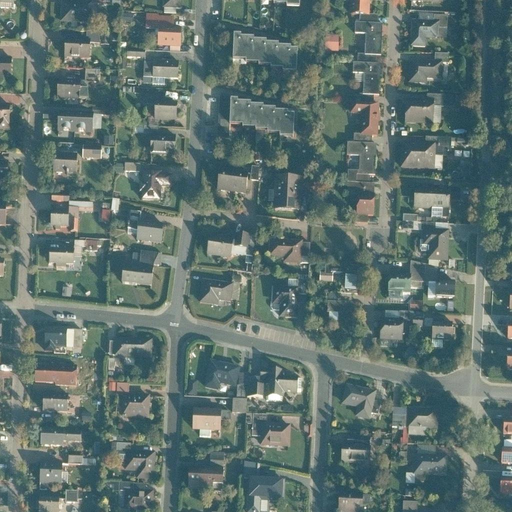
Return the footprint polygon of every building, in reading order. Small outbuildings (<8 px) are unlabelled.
[(163,0),(163,10),(183,11),(183,0),(163,0)] [(286,0),(286,6),(286,9),(299,9),(299,0),(286,0)] [(369,0),(349,0),(349,18),(369,18),(369,0)] [(94,4),(86,4),(61,2),(60,25),(93,27),(94,4)] [(336,11),(328,12),(328,21),(336,21),(336,11)] [(134,16),(122,16),(122,25),(134,25),(134,16)] [(419,22),(411,22),(411,49),(427,50),(427,42),(440,42),(441,23),(435,23),(435,17),(419,16),(419,22)] [(174,18),(145,18),(145,31),(157,32),(157,49),(181,49),(181,28),(174,28),(174,18)] [(382,26),(354,25),(354,37),(365,37),(364,57),(375,57),(381,58),(382,26)] [(232,36),(232,61),(245,61),(245,40),(240,39),(240,36),(232,36)] [(341,37),(326,37),(325,53),(341,53),(341,37)] [(245,61),(245,65),(258,65),(258,43),(253,43),(253,40),(245,40),(245,61)] [(91,41),(64,41),(64,61),(91,61),(91,41)] [(258,65),(258,68),(271,68),(271,47),(266,47),(266,43),(258,43),(258,65)] [(271,68),(271,72),(284,72),(284,50),(279,50),(279,47),(271,47),(271,68)] [(284,72),(284,75),(296,75),(297,54),(291,53),(291,50),(284,50),(284,72)] [(180,54),(145,53),(145,65),(153,65),(152,80),(179,81),(180,54)] [(434,62),(410,62),(409,86),(428,86),(428,82),(444,82),(444,66),(449,66),(450,56),(435,55),(434,62)] [(364,57),(357,57),(357,65),(353,65),(353,75),(365,76),(364,98),(378,98),(379,66),(375,66),(375,57),(364,57)] [(0,77),(11,77),(11,60),(0,59),(0,77)] [(85,72),(85,82),(87,82),(87,84),(98,84),(98,72),(85,72)] [(87,82),(85,82),(56,82),(56,102),(87,102),(87,84),(87,82)] [(434,102),(434,108),(458,109),(459,98),(427,97),(427,102),(434,102)] [(229,121),(229,126),(241,127),(241,105),(236,105),(236,101),(229,101),(229,104),(229,110),(229,116),(229,121)] [(434,102),(427,102),(407,102),(406,126),(433,127),(434,108),(434,102)] [(176,122),(177,103),(160,103),(154,103),(154,104),(153,122),(176,122)] [(241,127),(241,130),(254,131),(254,109),(249,108),(249,105),(241,105),(241,127)] [(0,131),(10,132),(11,106),(0,106),(0,131)] [(380,106),(351,106),(350,116),(361,116),(361,138),(372,138),(379,138),(380,106)] [(254,131),(254,134),(266,134),(267,112),(262,112),(262,109),(254,109),(254,131)] [(266,134),(266,138),(279,138),(280,116),(274,116),(274,112),(267,112),(266,134)] [(56,134),(74,135),(74,115),(56,114),(56,134)] [(74,135),(92,135),(92,117),(92,115),(74,115),(74,135)] [(279,138),(279,141),(292,142),(292,120),(287,120),(287,116),(280,116),(279,138)] [(149,137),(157,137),(157,129),(143,129),(143,136),(145,136),(145,147),(149,147),(149,137)] [(157,137),(149,137),(149,147),(149,156),(175,157),(175,137),(157,137)] [(353,145),(372,146),(372,138),(361,138),(353,137),(353,145)] [(114,139),(104,139),(104,147),(114,147),(114,139)] [(437,145),(402,144),(401,171),(444,172),(444,157),(437,157),(437,145)] [(372,146),(353,145),(348,145),(347,159),(360,159),(359,173),(359,177),(370,177),(376,177),(376,146),(372,146)] [(100,148),(83,148),(83,161),(100,162),(100,148)] [(77,157),(54,156),(54,176),(77,176),(77,157)] [(0,162),(0,183),(11,183),(11,163),(0,162)] [(142,178),(142,168),(124,167),(124,177),(142,178)] [(171,190),(172,169),(142,168),(142,178),(141,202),(163,203),(164,190),(171,190)] [(260,170),(252,169),(251,182),(258,183),(260,170)] [(247,197),(249,176),(219,173),(216,194),(247,197)] [(347,185),(370,186),(370,177),(359,177),(359,173),(347,173),(347,185)] [(304,181),(276,179),(274,214),(302,216),(304,181)] [(357,196),(374,196),(374,186),(370,186),(347,185),(346,185),(346,196),(357,196)] [(432,190),(415,190),(414,211),(432,211),(432,190)] [(449,191),(432,190),(432,211),(449,212),(449,191)] [(459,190),(451,190),(451,201),(459,201),(459,190)] [(374,196),(357,196),(357,217),(373,218),(374,196)] [(69,203),(52,203),(52,230),(73,230),(73,220),(79,220),(79,209),(69,209),(69,203)] [(8,207),(0,207),(0,229),(8,230),(8,207)] [(140,216),(130,215),(129,234),(139,235),(139,245),(164,246),(165,227),(140,226),(140,216)] [(419,220),(419,218),(403,217),(403,233),(421,234),(422,231),(449,232),(449,226),(422,225),(422,220),(419,220)] [(449,232),(422,231),(421,234),(421,242),(423,242),(423,247),(429,248),(429,253),(428,253),(428,262),(448,263),(449,232)] [(235,240),(233,250),(250,252),(251,238),(235,236),(235,240)] [(233,250),(235,240),(209,237),(207,258),(232,261),(233,250)] [(302,243),(269,241),(268,261),(284,261),(284,266),(301,267),(301,259),(302,246),(302,243)] [(73,251),(73,259),(81,259),(81,250),(91,250),(91,243),(73,243),(73,251)] [(73,251),(50,251),(49,266),(73,266),(73,259),(73,251)] [(141,268),(124,267),(123,287),(155,289),(157,269),(161,270),(162,255),(142,254),(141,268)] [(437,269),(410,264),(409,276),(412,276),(411,289),(423,289),(423,284),(437,284),(437,269)] [(334,275),(319,274),(319,284),(333,284),(334,275)] [(409,276),(388,276),(388,293),(411,293),(411,289),(412,276),(409,276)] [(243,278),(235,277),(234,286),(242,287),(243,278)] [(358,279),(345,279),(345,294),(358,294),(358,279)] [(234,286),(202,283),(200,305),(220,308),(221,304),(232,305),(234,286)] [(456,284),(438,284),(438,286),(438,301),(455,301),(456,284)] [(438,301),(438,286),(429,285),(428,301),(438,301)] [(301,290),(273,288),(272,308),(282,309),(281,322),(299,323),(301,290)] [(423,303),(410,303),(410,313),(423,313),(423,303)] [(357,305),(326,305),(326,315),(339,315),(339,338),(357,338),(357,305)] [(385,313),(385,321),(403,321),(403,322),(412,323),(412,314),(385,313)] [(385,321),(381,321),(380,342),(402,343),(403,322),(403,321),(385,321)] [(432,321),(425,321),(424,325),(413,325),(413,329),(432,329),(432,324),(432,321)] [(452,324),(432,324),(432,329),(432,342),(451,343),(452,324)] [(65,332),(65,350),(82,350),(82,332),(65,331),(65,332)] [(65,350),(65,332),(47,332),(46,353),(65,353),(65,350)] [(152,341),(115,339),(115,344),(109,344),(109,358),(151,360),(152,341)] [(444,344),(432,342),(433,350),(444,350),(444,344)] [(120,361),(108,361),(108,372),(114,373),(115,368),(120,369),(120,361)] [(239,369),(210,362),(205,383),(206,383),(204,389),(217,392),(218,386),(235,389),(239,369)] [(33,386),(53,386),(53,387),(76,387),(77,368),(54,367),(54,369),(33,368),(33,386)] [(284,372),(260,371),(260,379),(260,387),(263,387),(263,398),(285,398),(286,394),(297,394),(297,376),(284,376),(284,372)] [(246,387),(247,376),(239,376),(238,387),(246,387)] [(260,387),(260,379),(248,379),(248,400),(263,401),(263,398),(263,387),(260,387)] [(196,396),(196,383),(188,383),(188,396),(196,396)] [(129,387),(109,386),(109,397),(123,397),(122,420),(150,421),(151,397),(129,397),(129,387)] [(376,394),(347,386),(341,407),(357,411),(355,419),(369,422),(371,415),(378,417),(381,405),(373,403),(376,394)] [(42,413),(67,415),(68,398),(43,397),(42,413)] [(82,398),(69,397),(69,414),(71,414),(71,426),(82,426),(82,398)] [(246,402),(232,401),(232,415),(246,415),(246,402)] [(392,429),(403,429),(407,429),(407,410),(392,410),(392,429)] [(438,411),(407,410),(407,429),(408,429),(426,430),(438,430),(438,411)] [(220,412),(193,411),(192,432),(219,433),(220,423),(220,414),(220,412)] [(229,414),(220,414),(220,423),(229,424),(229,414)] [(262,425),(266,425),(267,417),(245,416),(245,426),(252,426),(252,438),(261,439),(262,425)] [(511,420),(503,420),(503,436),(511,436),(511,420)] [(266,425),(262,425),(261,439),(261,448),(291,449),(292,426),(266,425)] [(408,437),(408,429),(407,429),(403,429),(403,440),(400,440),(400,445),(408,446),(408,437)] [(426,430),(408,429),(408,437),(425,438),(426,430)] [(40,448),(63,449),(64,443),(81,444),(81,434),(63,433),(41,432),(40,448)] [(347,438),(347,446),(369,447),(370,438),(347,438)] [(126,453),(131,453),(131,446),(117,446),(116,454),(126,454),(126,453)] [(347,446),(342,446),(341,465),(370,466),(371,447),(369,447),(347,446)] [(417,457),(436,457),(436,448),(417,448),(417,457)] [(511,449),(504,449),(502,449),(501,465),(511,465),(511,449)] [(126,453),(126,454),(125,473),(138,474),(138,481),(156,482),(157,454),(131,453),(126,453)] [(224,456),(210,456),(210,469),(224,469),(224,456)] [(417,457),(413,456),(413,478),(447,479),(447,457),(436,457),(417,457)] [(67,467),(82,467),(82,461),(82,459),(67,459),(67,467)] [(95,461),(82,461),(82,467),(82,471),(95,472),(95,461)] [(61,464),(39,464),(39,485),(61,486),(61,474),(61,464)] [(258,466),(245,465),(244,481),(258,481),(258,466)] [(225,470),(188,469),(188,491),(224,492),(225,470)] [(511,480),(500,480),(499,497),(511,497),(511,480)] [(285,483),(250,482),(250,491),(247,491),(246,511),(260,511),(261,503),(284,504),(285,483)] [(154,495),(154,484),(121,484),(121,495),(125,495),(154,495)] [(78,493),(65,493),(65,505),(77,505),(78,493)] [(153,511),(154,495),(125,495),(125,511),(153,511)] [(362,511),(363,496),(339,495),(337,511),(362,511)] [(58,511),(59,501),(40,500),(39,511),(58,511)]
